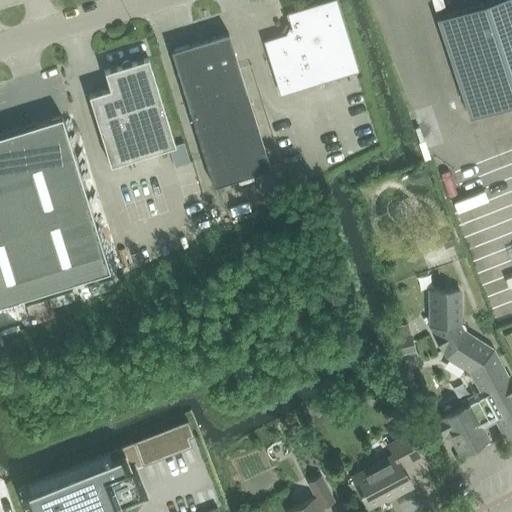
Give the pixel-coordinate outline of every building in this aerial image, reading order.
[(265,41),(281,93),(357,70),(335,0),(332,0),(287,14),(287,13),(285,13),(290,28),(287,35),(265,41)] [(511,0),(491,0),(437,18),(470,117),(511,102),(511,0)] [(171,50),(213,186),(271,168),(228,32),(171,50)] [(89,94),(110,165),(169,147),(175,145),(148,57),(104,71),(110,88),(89,94)] [(0,134),(0,303),(110,270),(62,116),(0,134)] [(175,145),(169,147),(175,167),(190,162),(184,142),(175,145)] [(511,158),(466,169),(471,189),(511,178),(511,158)] [(424,168),(408,174),(410,181),(416,183),(428,179),(424,168)] [(476,233),(504,222),(500,212),(472,223),(476,233)] [(452,231),(441,236),(446,248),(457,243),(452,231)] [(407,245),(402,252),(406,260),(414,261),(419,255),(416,246),(407,245)] [(460,454),(488,439),(480,424),(494,417),(510,445),(511,444),(511,379),(510,376),(508,377),(493,349),(464,330),(461,325),(460,290),(429,291),(430,326),(447,356),(470,370),(481,391),(462,402),(464,406),(441,418),(441,419),(432,424),(441,440),(450,435),(460,454)] [(408,323),(391,328),(398,355),(398,354),(415,350),(408,323)] [(49,484),(21,495),(27,511),(116,511),(121,509),(125,507),(148,498),(137,469),(135,463),(141,461),(143,465),(192,446),(189,438),(194,436),(188,420),(134,441),(134,442),(100,456),(103,462),(102,463),(76,473),(49,484)] [(352,476),(368,506),(392,494),(394,496),(412,486),(401,466),(420,457),(408,434),(389,444),(394,454),(352,476)] [(169,491),(195,481),(190,468),(164,478),(169,491)] [(286,511),(323,511),(321,508),(334,501),(320,475),(307,482),(315,496),(286,511)]
